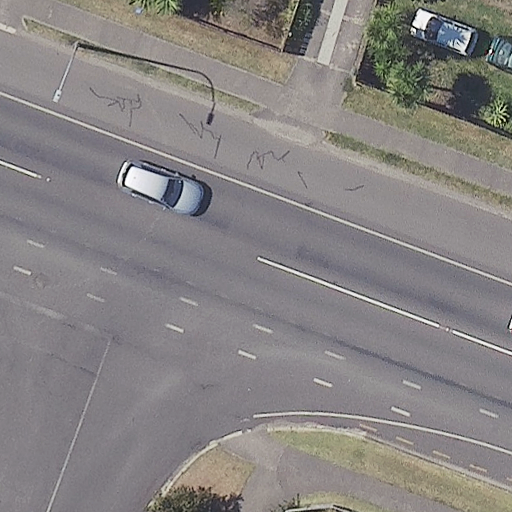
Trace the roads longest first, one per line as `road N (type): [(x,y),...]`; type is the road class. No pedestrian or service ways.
road 1 (tertiary): [(147,219),(511,355)]
road 2 (residential): [(147,219),(41,511)]
road 3 (tertiary): [(0,163),(147,219)]
